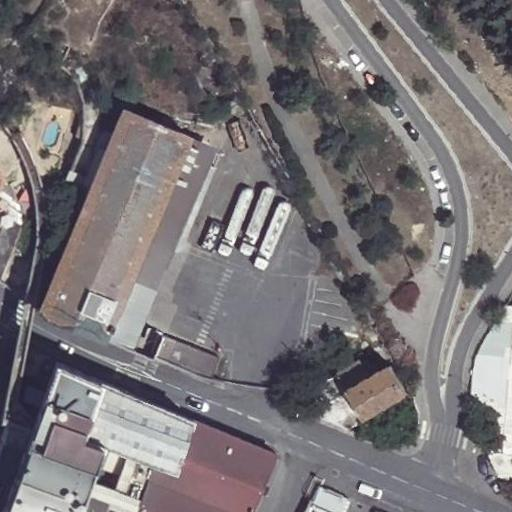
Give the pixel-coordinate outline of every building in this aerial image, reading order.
[(44,299),(43,301),(38,310),(104,338),(109,326),(150,227),(176,166),(189,136),(124,109),(107,150),(80,214),(44,299)] [(218,148),(189,136),(176,166),(205,178),(218,148)] [(56,199),(56,203),(80,214),(107,150),(98,147),(95,154),(93,154),(84,174),(72,168),(69,168),(56,199)] [(176,166),(150,227),(178,240),(185,243),(212,181),(205,178),(176,166)] [(0,282),(19,231),(18,216),(13,193),(0,171),(0,282)] [(150,227),(109,326),(136,336),(178,240),(150,227)] [(155,344),(143,338),(136,336),(109,326),(104,338),(150,357),(155,344)] [(150,357),(210,380),(219,357),(147,327),(143,338),(155,344),(150,357)] [(27,349),(21,373),(25,374),(32,376),(37,354),(27,349)] [(191,419),(37,354),(32,376),(49,382),(36,418),(105,443),(153,461),(172,468),(191,419)] [(313,390),(322,407),(373,378),(362,362),(313,390)] [(367,419),(408,395),(392,368),(385,372),(373,378),(322,407),(312,416),(349,431),(367,419)] [(11,418),(5,405),(0,421),(8,423),(0,440),(0,465),(0,466),(17,471),(32,430),(11,418)] [(35,421),(32,430),(17,471),(2,511),(79,511),(88,491),(91,482),(97,465),(105,443),(36,418),(35,421)] [(252,511),(278,454),(191,419),(172,468),(153,461),(145,483),(140,499),(137,508),(135,511),(252,511)] [(145,483),(153,461),(105,443),(97,465),(120,474),(145,483)] [(140,499),(145,483),(120,474),(115,489),(140,499)] [(115,489),(91,482),(88,491),(137,508),(140,499),(115,489)] [(336,511),(312,501),(306,511),(336,511)]
